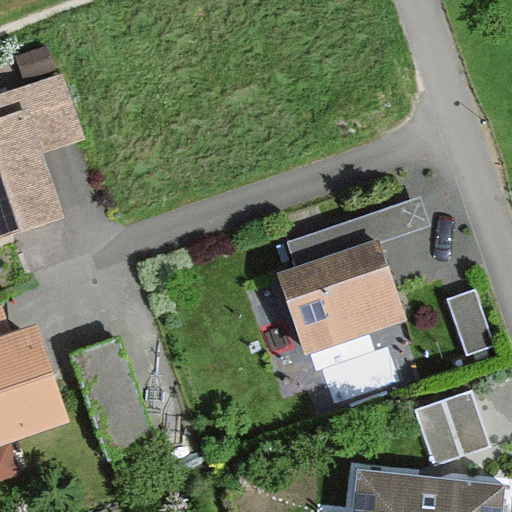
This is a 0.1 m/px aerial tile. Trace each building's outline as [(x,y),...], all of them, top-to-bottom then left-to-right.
[(0,249),(67,228),(46,161),(79,151),(58,86),(0,104),(0,249)] [(355,225),(289,245),(296,269),(362,249),(355,225)] [(376,246),(282,277),(306,349),(400,317),(376,246)] [(494,345),(474,291),(448,300),(467,355),(494,345)] [(53,371),(39,331),(10,342),(0,315),(0,460),(85,429),(100,470),(155,450),(117,347),(53,371)] [(472,391),(415,409),(434,465),(490,447),(472,391)] [(354,511),(508,511),(511,491),(360,472),(354,511)]
